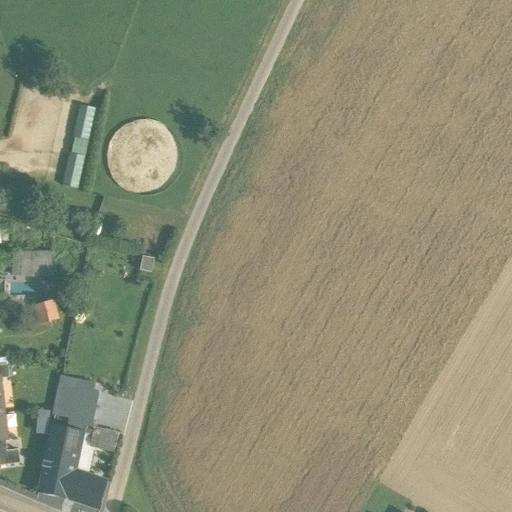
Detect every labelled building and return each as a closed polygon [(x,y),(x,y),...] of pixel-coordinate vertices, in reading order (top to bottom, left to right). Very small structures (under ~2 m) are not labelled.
[(63,182),(78,186),(94,107),(79,104),(63,182)] [(51,275),(52,252),(12,253),(12,275),(51,275)] [(153,259),(142,257),(139,271),(151,273),(153,259)] [(51,303),(36,308),(40,323),(55,319),(51,303)] [(0,380),(8,379),(7,364),(0,364),(0,380)] [(96,383),(61,376),(53,416),(92,424),(98,395),(94,394),(96,383)] [(79,432),(53,426),(39,493),(64,498),(97,509),(105,482),(71,473),(79,432)] [(93,431),(90,443),(114,449),(117,434),(93,431)] [(5,441),(0,441),(0,467),(20,465),(18,452),(7,453),(5,441)]
